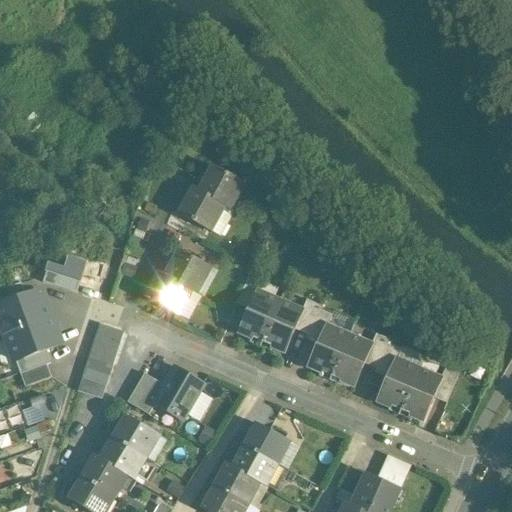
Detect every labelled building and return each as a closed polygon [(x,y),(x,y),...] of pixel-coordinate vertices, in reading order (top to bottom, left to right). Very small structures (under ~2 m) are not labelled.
[(244,184),(213,167),(213,168),(213,169),(200,193),(223,206),(223,207),(229,210),(230,209),(229,209),(242,185),(243,185),(244,184)] [(141,174),(127,169),(121,191),(134,195),(141,174)] [(200,193),(194,189),(193,190),(194,191),(181,214),(180,214),(179,215),(210,232),(211,231),(210,230),(223,207),(223,206),(200,193)] [(210,269),(179,252),(178,253),(179,253),(166,277),(190,291),(189,291),(195,294),(196,293),(195,293),(208,269),(209,270),(210,269)] [(88,261),(73,261),(66,268),(65,283),(88,284),(88,261)] [(166,277),(159,273),(159,274),(160,275),(147,298),(146,298),(145,299),(176,316),(177,315),(176,315),(189,291),(190,291),(166,277)] [(250,275),(238,305),(250,310),(258,292),(259,292),(264,281),(250,275)] [(21,284),(0,291),(0,306),(26,296),(21,284)] [(0,306),(0,327),(13,363),(16,362),(46,351),(64,344),(43,290),(26,296),(0,306)] [(259,292),(258,292),(250,310),(239,336),(252,341),(253,338),(263,343),(281,302),(259,292)] [(307,301),(304,311),(303,311),(296,331),(308,336),(319,310),(319,311),(321,307),(307,301)] [(303,311),(281,302),(263,343),(273,347),(272,350),(285,355),(296,331),(303,311)] [(319,311),(319,310),(308,336),(306,340),(319,345),(327,326),(328,326),(333,316),(319,311)] [(123,333),(100,326),(97,337),(119,345),(123,333)] [(328,326),(327,326),(319,345),(309,370),(322,375),(323,372),(333,377),(350,336),(328,326)] [(377,335),(372,345),(373,345),(365,365),(377,370),(388,344),(389,345),(390,341),(377,335)] [(372,345),(350,336),(333,377),(343,381),(342,384),(355,389),(365,365),(373,345),(372,345)] [(119,345),(97,337),(93,348),(116,356),(119,345)] [(388,344),(377,370),(375,374),(388,379),(397,360),(398,360),(402,350),(389,345),(388,344)] [(116,356),(93,348),(90,359),(112,366),(116,356)] [(46,351),(16,362),(21,375),(47,365),(51,364),(46,351)] [(112,366),(90,359),(86,370),(109,377),(112,366)] [(398,360),(397,360),(388,379),(378,404),(391,409),(392,407),(402,411),(420,370),(398,360)] [(47,365),(21,375),(26,388),(52,378),(47,365)] [(204,385),(176,369),(165,387),(154,406),(155,406),(182,422),(204,385)] [(459,375),(446,369),(441,379),(442,379),(434,399),(447,404),(459,375)] [(109,377),(86,370),(82,381),(105,388),(109,377)] [(441,379),(420,370),(402,411),(412,415),(411,418),(424,423),(434,399),(442,379),(441,379)] [(145,375),(128,404),(149,416),(155,406),(154,406),(165,387),(145,375)] [(105,388),(82,381),(79,392),(101,400),(105,388)] [(161,438),(126,417),(126,418),(126,419),(114,440),(148,460),(161,438)] [(292,444),(256,425),(256,426),(245,447),(280,466),(292,444)] [(2,446),(5,458),(25,452),(21,440),(2,446)] [(148,460),(114,440),(101,460),(101,461),(129,478),(135,482),(148,460)] [(280,466),(245,447),(233,469),(261,485),(268,489),(280,466)] [(101,460),(95,456),(94,457),(95,458),(83,479),(117,499),(129,478),(101,461),(101,460)] [(261,485),(233,469),(226,465),(214,488),(249,507),(261,485)] [(402,491),(366,475),(365,476),(366,477),(352,507),(352,508),(361,511),(390,511),(400,492),(401,492),(402,491)] [(108,511),(117,499),(83,479),(70,499),(69,499),(69,500),(89,511),(108,511)] [(246,511),(249,507),(214,488),(203,509),(202,508),(202,509),(206,511),(246,511)]
